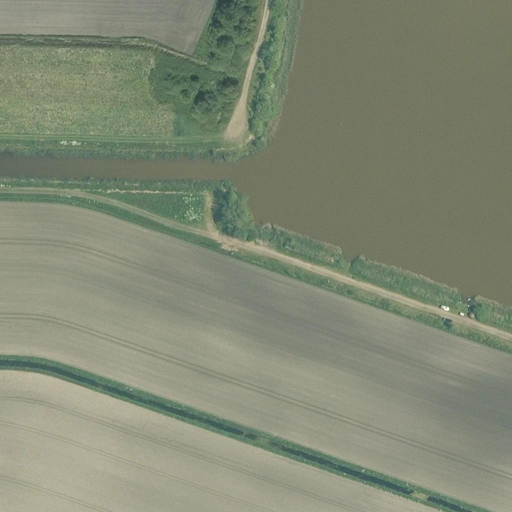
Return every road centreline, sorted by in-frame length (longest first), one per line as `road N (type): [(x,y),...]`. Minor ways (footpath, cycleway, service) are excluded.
road 1 (track): [(0,191),(88,196),(511,340)]
road 2 (track): [(268,0),(239,113),(211,140),(0,140)]
